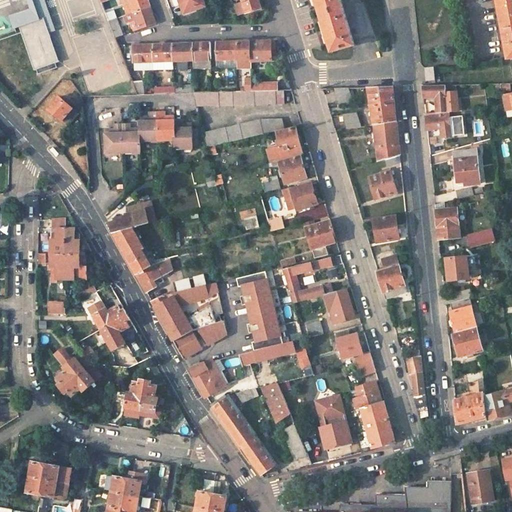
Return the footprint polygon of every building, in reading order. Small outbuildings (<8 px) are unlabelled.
[(49,31),(55,28),(45,0),(27,0),(30,7),(9,14),(13,27),(19,25),(35,19),(36,23),(35,23),(36,28),(42,26),(43,30),(48,29),(49,31)] [(132,11),(128,0),(119,0),(124,13),(132,11)] [(128,0),(132,11),(150,4),(148,0),(128,0)] [(203,0),(182,0),(187,12),(205,5),(203,0)] [(260,0),(244,0),(245,1),(239,3),(242,14),(263,8),(260,0)] [(334,52),(356,45),(342,0),(318,0),(329,36),(334,52)] [(511,0),(500,0),(509,49),(511,59),(511,0)] [(153,12),(150,4),(132,11),(124,13),(121,14),(125,23),(128,21),(135,19),(139,28),(156,22),(153,12)] [(109,19),(116,16),(113,7),(105,10),(109,19)] [(123,34),(116,16),(109,19),(115,36),(123,34)] [(35,19),(19,25),(34,69),(36,68),(38,73),(57,66),(56,61),(59,60),(49,31),(48,29),(43,30),(42,26),(36,28),(35,23),(36,23),(35,19)] [(135,19),(128,21),(131,30),(139,28),(135,19)] [(237,60),(237,41),(226,42),(216,42),(217,60),(224,60),(224,65),(231,65),(231,60),(237,60)] [(244,41),(237,41),(237,60),(237,66),(237,69),(240,69),(240,67),(240,59),(252,59),(252,41),(244,41)] [(252,62),(272,61),(272,41),(262,41),(252,41),(252,59),(252,62)] [(183,43),(172,43),(173,61),(178,61),(178,68),(187,68),(187,61),(194,61),(193,42),(183,43)] [(202,42),(193,42),(194,61),(205,60),(211,60),(211,42),(202,42)] [(133,62),(144,62),(153,62),(153,43),(141,44),(132,44),(133,62)] [(163,43),(153,43),(153,62),(168,61),(173,61),(172,43),(163,43)] [(434,69),(425,69),(426,81),(435,80),(434,69)] [(138,94),(144,93),(146,93),(145,80),(133,80),(138,94)] [(278,90),(278,82),(253,82),(253,90),(278,90)] [(446,85),(424,86),(425,98),(436,97),(437,112),(448,111),(458,111),(456,90),(446,91),(446,85)] [(393,86),(369,87),(375,124),(397,121),(395,106),(393,86)] [(349,88),(335,88),(340,104),(354,102),(349,88)] [(246,90),(195,92),(198,106),(284,104),(284,89),(278,90),(253,90),(246,90)] [(59,117),(69,125),(80,112),(60,96),(49,109),(59,117)] [(437,112),(427,113),(428,130),(441,129),(442,140),(451,139),(449,114),(448,114),(448,111),(437,112)] [(357,112),(343,114),(348,129),(362,127),(357,112)] [(149,121),(140,121),(140,132),(140,142),(158,142),(157,114),(153,114),(148,114),(149,121)] [(161,114),(157,114),(158,142),(175,141),(174,121),(174,120),(165,120),(164,114),(161,114)] [(260,119),(204,132),(208,147),(215,146),(284,129),(282,118),(260,119)] [(183,121),(174,121),(175,141),(175,149),(193,149),(193,148),(192,131),(192,127),(187,128),(183,128),(183,121)] [(397,121),(375,124),(381,161),(383,160),(401,155),(399,140),(397,121)] [(118,126),(113,126),(113,133),(104,133),(105,155),(123,154),(122,126),(118,126)] [(126,126),(122,126),(123,154),(141,154),(140,142),(140,132),(130,133),(130,126),(126,126)] [(296,128),(277,133),(281,147),(268,150),(271,163),(280,161),(304,155),(301,142),(299,143),(296,128)] [(215,146),(208,147),(210,154),(216,153),(215,146)] [(477,150),(454,153),(458,186),(480,183),(477,150)] [(401,155),(383,160),(386,167),(401,162),(401,155)] [(271,163),(270,163),(271,169),(282,166),(287,184),(308,178),(301,157),(281,162),(280,161),(271,163)] [(390,172),(370,177),(377,199),(396,193),(390,172)] [(278,177),(270,180),(273,191),(282,189),(278,177)] [(313,184),(293,190),(292,188),(284,190),(288,202),(295,199),(297,206),(298,210),(319,204),(313,184)] [(473,189),(458,193),(459,198),(475,195),(473,189)] [(475,195),(459,198),(461,206),(477,202),(475,195)] [(288,202),(290,209),(297,206),(295,199),(288,202)] [(446,202),(436,204),(437,211),(447,209),(446,202)] [(128,219),(108,223),(111,228),(115,235),(132,230),(154,224),(147,204),(132,208),(133,213),(127,215),(128,219)] [(447,209),(437,211),(438,228),(439,239),(460,237),(457,208),(447,209)] [(256,216),(244,220),(248,231),(259,228),(256,216)] [(397,216),(374,220),(378,242),(400,238),(397,216)] [(280,217),(268,221),(271,231),(283,228),(280,217)] [(65,218),(51,219),(52,228),(57,228),(57,233),(52,233),(52,253),(66,253),(65,227),(65,218)] [(314,220),(305,222),(315,258),(330,255),(327,245),(338,242),(335,231),(332,221),(316,225),(314,220)] [(75,228),(65,227),(66,253),(80,253),(80,233),(75,233),(75,228)] [(492,229),(468,235),(471,246),(496,240),(492,229)] [(132,230),(115,235),(129,261),(146,293),(158,287),(154,281),(173,271),(168,260),(156,266),(155,264),(152,266),(132,230)] [(66,253),(52,253),(52,281),(59,281),(59,278),(66,278),(66,272),(66,253)] [(80,253),(66,253),(66,272),(66,278),(87,278),(87,272),(81,272),(80,253)] [(448,280),(469,278),(469,271),(478,270),(477,255),(447,258),(448,270),(448,280)] [(396,256),(383,260),(386,268),(399,264),(396,256)] [(334,257),(320,261),(322,271),(336,268),(334,257)] [(295,258),(281,262),(282,267),(297,263),(295,258)] [(284,270),(290,293),(304,289),(303,287),(300,276),(306,274),(306,273),(315,270),(313,262),(284,270)] [(386,268),(378,270),(386,299),(400,295),(397,288),(405,285),(399,264),(386,268)] [(283,345),(267,271),(237,278),(239,287),(244,286),(246,295),(242,296),(244,305),(248,304),(253,323),(249,324),(251,333),(255,332),(257,341),(253,342),(256,352),(279,346),(283,345)] [(208,275),(179,283),(181,294),(210,285),(208,275)] [(94,282),(79,290),(83,298),(99,290),(94,282)] [(171,295),(152,302),(176,344),(179,349),(226,335),(219,301),(209,303),(186,316),(177,305),(217,293),(217,283),(210,285),(181,294),(172,297),(171,295)] [(304,289),(290,293),(293,304),(325,294),(329,292),(327,285),(305,292),(304,289)] [(400,295),(408,293),(405,285),(397,288),(400,295)] [(329,292),(325,294),(330,312),(337,310),(340,322),(353,319),(344,288),(329,292)] [(461,292),(448,296),(449,303),(463,300),(461,292)] [(463,300),(449,303),(452,312),(449,313),(451,319),(454,332),(453,332),(453,334),(477,329),(469,298),(463,300)] [(50,314),(66,314),(66,303),(50,304),(50,314)] [(119,306),(109,312),(115,322),(120,331),(133,324),(125,309),(122,310),(119,306)] [(107,308),(95,315),(102,329),(115,322),(109,312),(107,308)] [(115,322),(102,329),(110,342),(122,335),(120,331),(115,322)] [(321,322),(307,326),(310,339),(324,335),(321,322)] [(477,329),(453,334),(456,347),(459,356),(482,350),(477,329)] [(347,330),(338,333),(344,357),(355,354),(358,363),(359,363),(373,359),(371,351),(363,353),(357,334),(349,336),(347,330)] [(240,356),(243,365),(280,354),(279,346),(256,352),(240,356)] [(300,353),(289,356),(293,369),(303,365),(304,369),(312,366),(306,347),(299,349),(300,353)] [(421,351),(409,354),(411,364),(422,360),(421,351)] [(77,358),(65,367),(67,370),(74,379),(86,369),(77,358)] [(373,359),(359,363),(363,375),(377,371),(373,359)] [(228,385),(214,362),(213,360),(190,368),(201,387),(206,397),(228,385)] [(422,360),(411,364),(412,372),(423,368),(422,360)] [(86,369),(74,379),(82,388),(84,391),(103,376),(93,363),(86,369)] [(423,368),(412,372),(415,396),(421,417),(428,415),(423,368)] [(67,370),(55,379),(66,393),(70,391),(74,395),(82,388),(74,379),(67,370)] [(152,381),(135,378),(133,393),(144,395),(155,398),(157,386),(151,385),(152,381)] [(484,379),(469,383),(472,397),(485,394),(484,379)] [(376,381),(355,387),(357,397),(354,398),(357,409),(361,407),(382,402),(376,381)] [(279,384),(265,388),(293,456),(307,452),(279,384)] [(511,390),(486,397),(488,421),(501,418),(511,415),(509,403),(511,402),(511,390)] [(133,393),(129,392),(126,406),(141,409),(144,395),(133,393)] [(472,397),(456,401),(457,413),(458,423),(475,419),(486,416),(488,421),(486,397),(485,394),(472,397)] [(155,398),(144,395),(141,409),(156,413),(159,399),(155,398)] [(227,396),(213,406),(218,413),(256,467),(261,475),(263,475),(276,465),(227,396)] [(327,426),(346,422),(340,396),(328,399),(320,412),(322,420),(325,419),(327,426)] [(320,412),(328,399),(317,402),(320,412)] [(382,402),(361,407),(373,448),(384,445),(395,442),(393,434),(390,425),(383,401),(382,402)] [(327,426),(322,427),(327,449),(352,442),(346,422),(327,426)] [(47,464),(33,461),(32,468),(30,476),(45,479),(47,464)] [(74,469),(47,464),(45,479),(58,481),(71,483),(74,469)] [(489,472),(470,475),(474,505),(495,502),(489,472)] [(45,479),(30,476),(29,484),(28,492),(42,494),(45,479)] [(130,479),(116,476),(113,491),(127,494),(130,479)] [(58,481),(45,479),(42,494),(55,497),(58,481)] [(144,481),(130,479),(127,494),(141,496),(144,481)] [(216,482),(204,480),(202,492),(200,491),(198,506),(212,509),(216,482)] [(430,487),(406,486),(407,495),(409,511),(451,511),(453,481),(430,480),(430,487)] [(222,483),(216,482),(212,509),(225,511),(228,496),(220,495),(222,483)] [(124,511),(127,494),(113,491),(109,511),(124,511)] [(138,511),(141,496),(127,494),(124,511),(138,511)] [(376,511),(409,511),(407,495),(377,494),(377,505),(376,511)]
